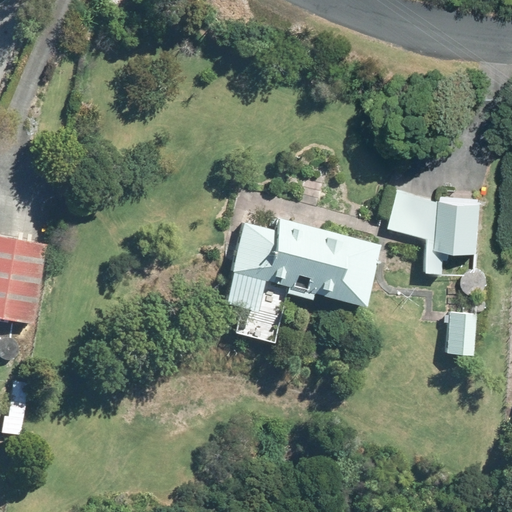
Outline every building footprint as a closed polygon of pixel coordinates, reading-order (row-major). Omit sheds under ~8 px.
[(381,230),(421,240),(419,272),(471,276),(476,201),(437,198),(437,203),(391,192),(381,230)] [(237,222),(216,301),(273,316),(279,293),(303,299),(304,291),(357,305),(373,245),(271,217),(268,230),(237,222)] [(0,232),(0,315),(31,322),(46,241),(0,232)] [(444,312),(441,354),(468,356),(471,314),(444,312)] [(4,411),(0,430),(20,433),(29,382),(14,379),(8,411),(4,411)] [(366,400),(361,417),(380,421),(384,404),(366,400)] [(437,424),(434,437),(442,439),(445,425),(437,424)]
